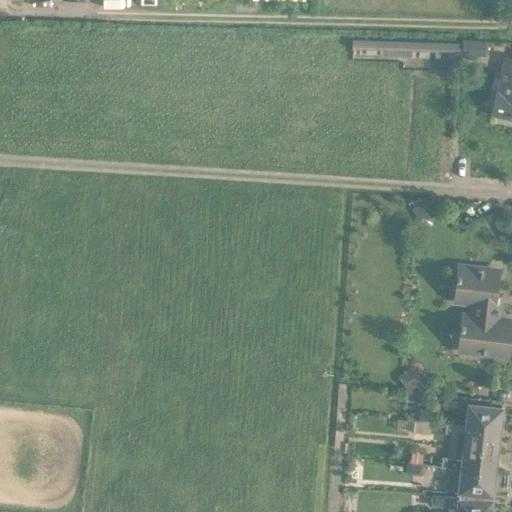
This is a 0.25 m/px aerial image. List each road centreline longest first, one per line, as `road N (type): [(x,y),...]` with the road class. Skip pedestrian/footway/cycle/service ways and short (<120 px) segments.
road 1 (unclassified): [(511,190),(0,158)]
road 2 (unclassified): [(511,25),(0,9)]
